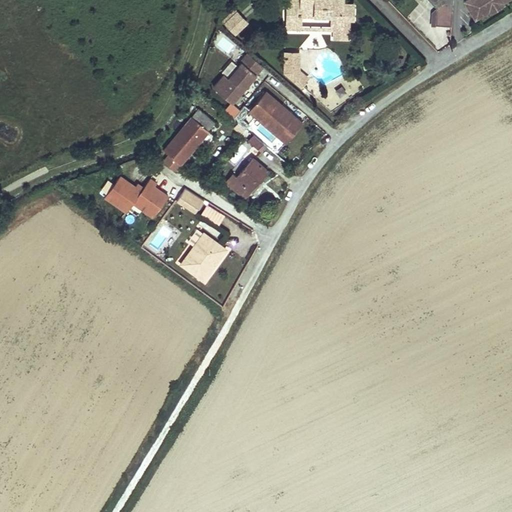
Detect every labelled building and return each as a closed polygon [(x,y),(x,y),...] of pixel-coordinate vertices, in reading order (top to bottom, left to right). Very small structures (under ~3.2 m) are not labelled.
[(282,0),(281,31),(296,31),(296,20),(327,21),(327,30),(338,29),(338,3),(327,3),(326,0),(282,0)] [(463,0),(474,17),(488,9),(488,8),(487,6),(496,0),(499,0),(500,1),(502,0),(463,0)] [(490,11),(502,4),(500,1),(499,0),(496,0),(487,6),(488,8),(488,9),(490,11)] [(450,25),(452,10),(441,1),(435,9),(434,24),(450,25)] [(235,9),(221,22),(234,35),(248,22),(235,9)] [(296,20),(296,31),(327,34),(327,30),(327,21),(296,20)] [(294,54),(281,54),(281,76),(296,89),(304,80),(294,72),(294,54)] [(229,105),(261,69),(246,55),(238,63),(240,64),(226,80),(222,76),(211,89),(229,105)] [(305,78),(304,80),(296,89),(308,98),(316,87),(305,78)] [(289,138),(299,126),(263,94),(246,113),(275,139),(281,131),(289,138)] [(212,122),(198,110),(164,150),(179,163),(207,130),(206,129),(212,122)] [(282,146),(289,138),(281,131),(275,139),(282,146)] [(260,152),(266,145),(253,134),(247,141),(260,152)] [(267,173),(253,159),(236,178),(232,174),(221,187),(239,204),(267,173)] [(158,183),(152,178),(145,187),(139,182),(137,185),(122,174),(107,194),(127,210),(134,201),(154,216),(169,197),(155,187),(158,183)] [(200,200),(185,190),(179,200),(185,204),(188,200),(201,209),(206,203),(200,200)] [(201,209),(188,200),(185,204),(199,213),(201,209)] [(219,224),(225,214),(206,203),(200,214),(219,224)] [(194,247),(181,263),(203,281),(222,257),(220,256),(225,249),(205,233),(204,235),(198,230),(188,243),(194,247)]
